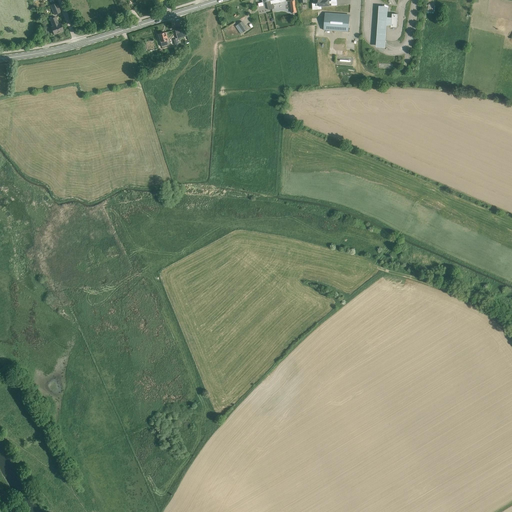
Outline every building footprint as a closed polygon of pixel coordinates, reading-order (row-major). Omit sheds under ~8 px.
[(271,0),(272,0),(262,0),(263,2),(267,2),(268,9),(272,8),(272,4),(271,0)] [(321,5),(321,9),(330,8),(330,1),(324,2),(323,0),(315,0),(316,6),(321,5)] [(61,12),(57,2),(51,5),(55,15),(61,12)] [(386,7),(377,6),(374,47),(383,48),(385,26),(386,7)] [(350,16),(325,14),(325,25),(349,27),(350,16)] [(53,18),(59,33),(64,31),(61,23),(59,24),(56,17),(53,18)] [(59,33),(53,18),(52,19),(50,19),(53,26),(52,27),(54,34),(59,33)] [(248,30),(242,21),(238,24),(244,32),(248,30)] [(184,26),(175,29),(177,38),(187,35),(184,26)] [(168,40),(165,32),(158,34),(161,42),(168,40)]
